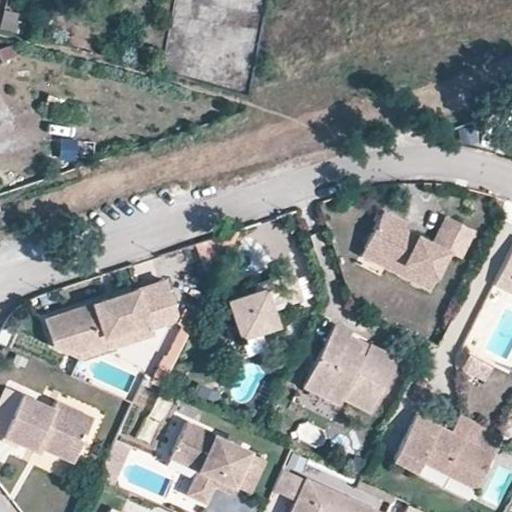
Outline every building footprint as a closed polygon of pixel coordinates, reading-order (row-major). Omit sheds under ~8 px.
[(0,22),(0,27),(11,30),(16,12),(4,8),(0,22)] [(16,32),(26,34),(29,24),(19,21),(16,32)] [(55,135),(55,156),(75,156),(75,135),(55,135)] [(461,257),(475,230),(446,215),(432,240),(406,228),(406,221),(384,210),(361,254),(428,288),(449,250),(461,257)] [(511,246),(494,281),(511,290),(511,246)] [(225,299),(238,338),(278,325),(271,306),(286,301),(287,303),(302,299),(290,262),(275,267),(277,275),(250,284),(253,289),(225,299)] [(53,345),(63,350),(149,322),(151,327),(168,322),(174,313),(163,280),(43,318),(53,345)] [(149,322),(63,350),(80,357),(152,334),(151,327),(149,322)] [(336,323),(304,386),(338,403),(341,397),(371,413),(399,357),(370,342),(365,352),(359,349),(361,343),(348,337),(351,331),(336,323)] [(482,380),(490,364),(465,351),(456,366),(482,380)] [(0,391),(0,432),(0,433),(19,391),(3,384),(0,391)] [(19,391),(0,433),(38,449),(40,445),(68,458),(85,421),(49,405),(19,391)] [(49,405),(85,421),(88,413),(52,397),(49,405)] [(493,452),(502,435),(499,433),(459,412),(451,430),(493,452)] [(475,488),(493,452),(451,430),(417,413),(394,459),(417,471),(422,461),(475,488)] [(231,483),(248,449),(185,418),(171,449),(192,458),(195,466),(184,490),(202,499),(210,482),(213,475),(231,483)] [(192,458),(171,449),(168,454),(195,466),(192,458)] [(265,457),(248,449),(231,483),(248,492),(265,457)] [(283,467),(273,490),(296,500),(306,478),(283,467)] [(228,490),(231,483),(213,475),(210,482),(228,490)] [(381,511),(306,478),(296,500),(290,511),(381,511)] [(433,511),(405,500),(399,511),(433,511)]
